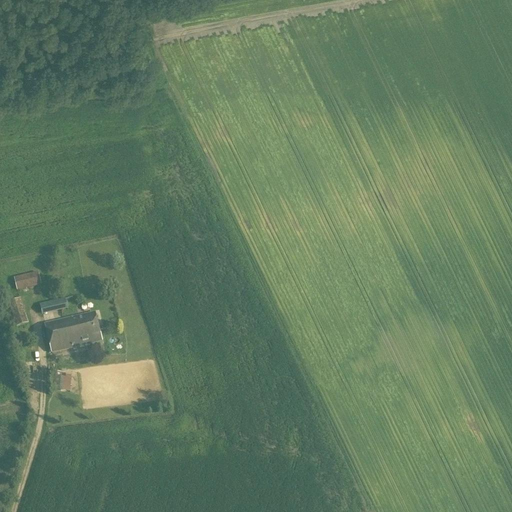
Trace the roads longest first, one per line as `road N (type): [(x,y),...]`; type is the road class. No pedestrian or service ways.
road 1 (track): [(12,511),(41,413),(43,360),(32,308)]
road 2 (track): [(168,0),(144,14),(150,70),(143,84),(58,94)]
